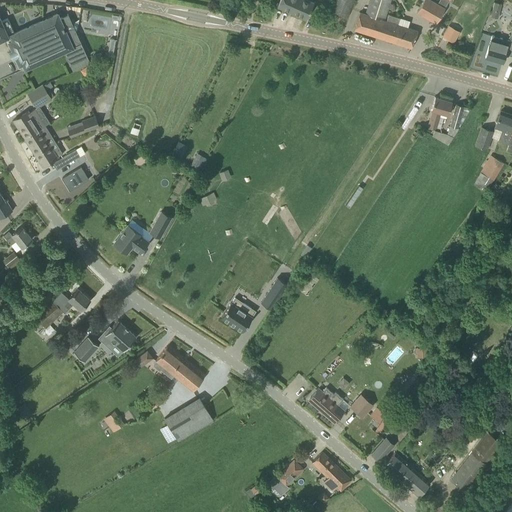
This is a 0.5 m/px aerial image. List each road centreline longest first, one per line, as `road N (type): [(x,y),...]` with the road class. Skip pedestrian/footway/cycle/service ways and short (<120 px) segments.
road 1 (unclassified): [(411,511),(244,370),(74,241),(0,128)]
road 2 (secondary): [(511,91),(412,62),(111,0)]
